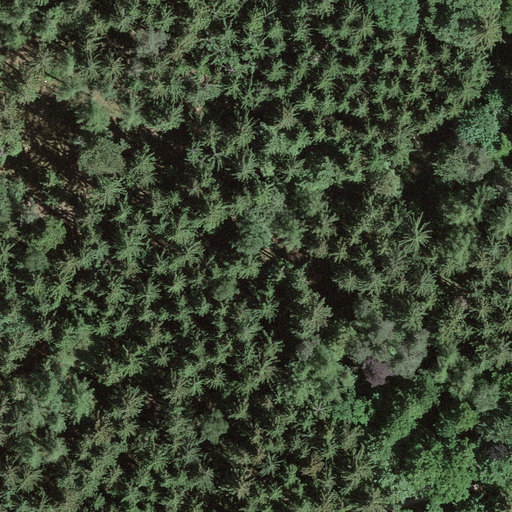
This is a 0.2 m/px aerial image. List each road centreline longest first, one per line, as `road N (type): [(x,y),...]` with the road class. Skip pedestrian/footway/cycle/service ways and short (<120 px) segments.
road 1 (track): [(511,474),(370,511)]
road 2 (track): [(511,33),(392,0)]
